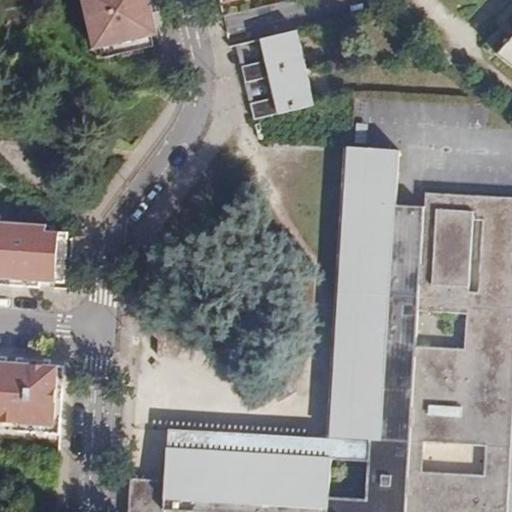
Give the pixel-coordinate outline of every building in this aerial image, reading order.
[(158,35),(149,0),(83,0),(95,49),(101,48),(103,59),(155,47),(152,36),(158,35)] [(316,106),(298,31),(261,40),(266,61),(242,67),(246,84),(270,78),(275,98),(251,104),(254,120),(316,106)] [(158,35),(152,36),(155,47),(160,45),(158,35)] [(511,40),(498,55),(502,59),(511,47),(511,40)] [(511,47),(502,59),(511,66),(511,47)] [(101,48),(95,49),(98,60),(103,59),(101,48)] [(381,442),(378,502),(330,498),(332,459),(168,449),(165,490),(130,487),(128,511),(506,511),(508,484),(407,478),(410,443),(459,446),(459,433),(468,433),(467,438),(502,440),(510,310),(467,308),(467,302),(459,301),(460,289),(468,290),(474,198),(427,188),(426,208),(397,206),(401,151),(349,148),(331,439),(381,442)] [(0,285),(41,289),(41,282),(54,283),(63,283),(66,236),(58,236),(50,236),(50,229),(0,222),(0,285)] [(54,293),(54,283),(41,282),(41,289),(41,292),(54,293)] [(18,357),(8,356),(8,359),(8,369),(18,369),(18,359),(18,357)] [(0,428),(2,427),(17,428),(21,432),(36,434),(37,426),(61,427),(65,369),(50,369),(50,362),(18,359),(18,369),(8,369),(8,359),(0,358),(0,428)] [(65,360),(51,360),(50,362),(50,369),(65,369),(65,360)] [(61,427),(37,426),(36,434),(36,436),(61,437),(61,427)] [(0,428),(0,434),(20,435),(21,432),(17,428),(2,427),(0,428)]
